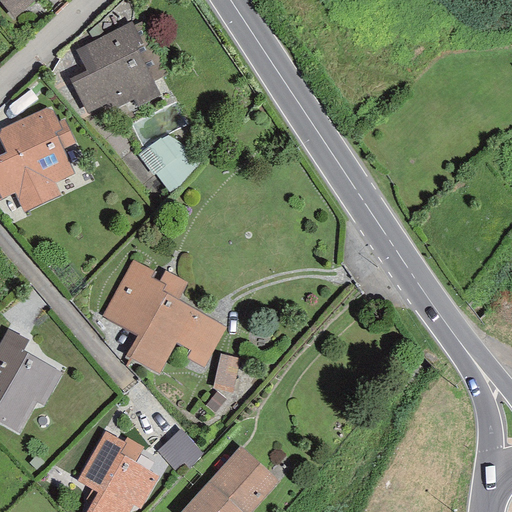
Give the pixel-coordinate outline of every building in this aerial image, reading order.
[(2,0),(13,11),(25,0),(2,0)] [(110,104),(169,73),(142,22),(80,53),(92,76),(75,84),(87,108),(107,98),(110,104)] [(53,180),(68,172),(49,131),(56,128),(48,112),(2,134),(14,158),(0,164),(0,190),(1,193),(6,203),(17,196),(26,213),(60,197),(53,180)] [(204,158),(167,134),(159,138),(138,154),(153,175),(155,172),(170,194),(204,158)] [(202,362),(220,329),(156,293),(160,286),(146,279),(150,273),(140,267),(111,318),(142,335),(130,356),(154,369),(172,338),(192,349),(189,355),(202,362)] [(43,401),(58,374),(19,351),(24,341),(12,335),(0,356),(0,387),(10,393),(0,410),(0,416),(18,427),(35,396),(43,401)] [(232,392),(239,358),(221,354),(213,388),(232,392)] [(189,471),(204,456),(183,432),(168,446),(189,471)] [(136,506),(153,477),(113,454),(120,443),(107,436),(82,480),(105,493),(93,511),(123,511),(129,502),(136,506)] [(210,488),(236,511),(243,511),(274,479),(243,451),(210,488)] [(236,511),(210,488),(186,511),(236,511)]
